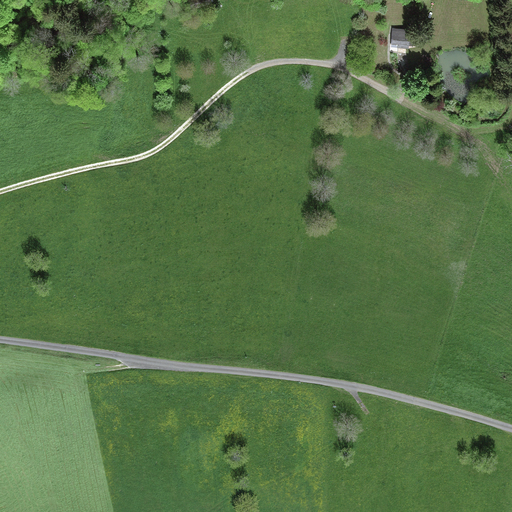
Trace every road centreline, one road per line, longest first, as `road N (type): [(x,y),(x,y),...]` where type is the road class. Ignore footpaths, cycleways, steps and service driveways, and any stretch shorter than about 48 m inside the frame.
road 1 (unclassified): [(511,428),(321,381),(0,341)]
road 2 (track): [(0,193),(155,150),(235,82),(271,63),(341,65),(396,95)]
